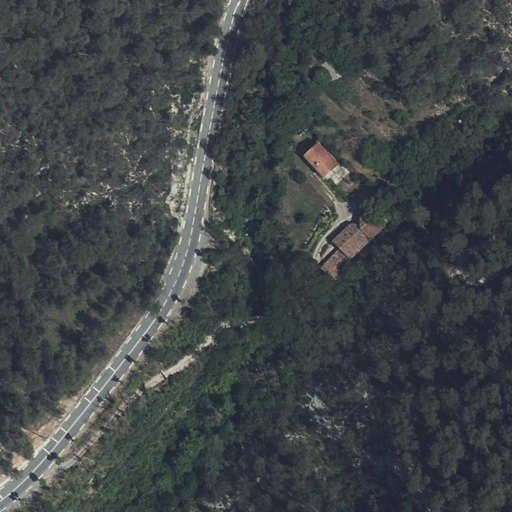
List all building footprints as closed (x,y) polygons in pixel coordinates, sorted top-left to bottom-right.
[(304,137),(315,150),(321,145),(324,143),(312,130),(304,137)] [(321,145),(315,150),(309,157),(326,177),(339,166),(321,145)] [(354,200),(361,208),(373,199),(366,190),(354,200)] [(353,225),(343,233),(334,240),(341,247),(353,259),(365,246),(372,238),(385,225),(372,210),(358,220),(359,227),(353,225)] [(320,283),(327,290),(353,259),(341,247),(322,269),(327,274),(320,283)]
